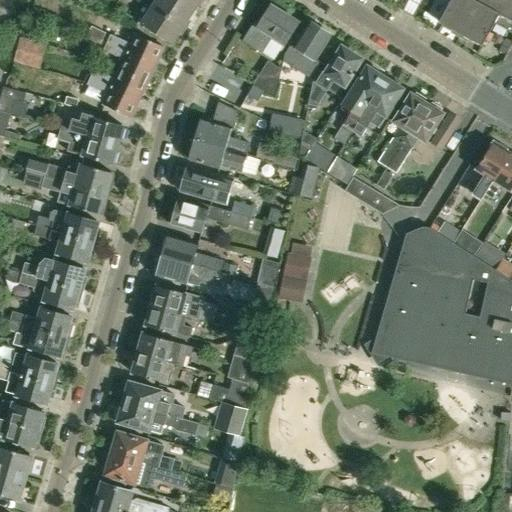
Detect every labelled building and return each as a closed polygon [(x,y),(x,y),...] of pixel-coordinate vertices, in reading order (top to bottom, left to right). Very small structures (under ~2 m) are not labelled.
[(185,25),(195,9),(182,0),(156,0),(153,5),(186,27),(187,26),(185,25)] [(182,0),(195,9),(201,0),(182,0)] [(427,9),(431,1),(429,0),(423,0),(421,6),(427,9)] [(461,34),(478,2),(474,0),(450,0),(439,22),(461,34)] [(511,0),(474,0),(478,2),(511,20),(511,0)] [(495,23),(511,32),(511,20),(478,2),(461,34),(483,46),(495,23)] [(186,28),(186,27),(153,5),(141,23),(173,44),(184,27),(186,28)] [(276,37),(285,43),(298,22),(272,5),(259,25),(256,23),(244,42),(265,54),(276,37)] [(316,60),(321,52),(332,35),(329,33),(329,29),(324,26),(320,27),(310,21),(301,35),(298,33),(285,54),(283,57),(290,61),(298,49),(316,60)] [(89,33),(104,40),(107,32),(93,25),(89,33)] [(100,48),(104,40),(89,33),(86,41),(100,48)] [(107,42),(154,63),(162,46),(137,33),(132,44),(111,34),(107,42)] [(44,46),(19,39),(12,60),(37,67),(44,46)] [(507,52),(511,42),(511,41),(508,39),(502,49),(507,52)] [(146,81),(154,63),(107,42),(104,49),(125,59),(120,69),(146,81)] [(346,85),(352,75),(362,58),(342,46),(325,73),(318,68),(316,70),(309,104),(319,108),(337,80),(346,85)] [(275,98),(282,70),(282,68),(270,62),(255,86),(265,92),(275,98)] [(344,143),(386,77),(379,72),(379,69),(373,66),(370,67),(368,65),(343,105),(352,111),(336,138),(344,143)] [(146,81),(120,69),(116,78),(95,68),(91,76),(138,98),(146,81)] [(129,116),(138,98),(91,76),(87,84),(108,94),(104,104),(129,116)] [(380,127),(394,105),(404,88),(401,87),(401,83),(396,80),(393,81),(386,77),(352,130),(361,135),(370,121),(380,127)] [(0,93),(0,110),(9,113),(13,99),(23,102),(25,92),(2,86),(0,93)] [(255,86),(249,96),(259,102),(265,92),(255,86)] [(386,168),(427,103),(424,101),(426,98),(416,92),(415,95),(411,93),(394,121),(400,126),(377,162),(386,168)] [(79,99),(67,96),(65,104),(77,107),(79,99)] [(229,136),(231,128),(234,129),(239,111),(219,102),(213,122),(202,119),(201,121),(198,123),(197,128),(198,131),(196,139),(246,154),(250,143),(229,136)] [(425,142),(433,130),(443,113),(440,111),(442,108),(432,102),(431,105),(427,103),(386,168),(396,174),(412,149),(411,148),(418,137),(425,142)] [(0,135),(2,136),(9,113),(0,110),(0,135)] [(303,119),(272,113),(268,131),(299,137),(303,119)] [(124,125),(105,120),(84,114),(81,121),(65,116),(62,128),(118,145),(120,138),(123,138),(125,128),(123,128),(124,125)] [(116,151),(118,145),(62,128),(59,139),(69,142),(67,150),(113,164),(113,161),(116,162),(119,152),(116,151)] [(22,136),(7,131),(6,138),(20,142),(22,136)] [(261,159),(246,154),(196,139),(194,147),(190,149),(189,154),(191,157),(190,159),(219,168),(220,165),(244,172),(244,171),(256,174),(261,159)] [(463,175),(480,185),(478,188),(472,185),(467,192),(468,193),(481,201),(510,155),(505,152),(507,149),(494,141),(484,158),(478,166),(471,162),(463,175)] [(260,147),(257,157),(274,162),(294,168),(296,164),(274,157),(277,149),(261,144),(260,147)] [(337,154),(328,149),(318,166),(327,171),(337,155),(337,154)] [(327,171),(326,172),(336,177),(346,161),(337,155),(327,171)] [(511,156),(510,155),(485,194),(493,199),(502,184),(510,189),(511,190),(511,189),(511,156)] [(72,170),(49,164),(30,159),(27,170),(46,176),(107,193),(109,186),(112,185),(115,175),(112,174),(113,172),(81,163),(81,164),(77,163),(73,165),(72,170)] [(319,168),(304,164),(300,180),(292,178),(288,193),(311,199),(319,168)] [(228,177),(219,175),(188,166),(181,191),(226,204),(232,184),(228,177)] [(389,171),(386,169),(382,176),(376,185),(383,190),(389,181),(392,177),(391,172),(389,171)] [(105,200),(107,193),(46,176),(43,186),(61,192),(58,202),(101,214),(102,212),(104,213),(107,203),(105,200)] [(365,203),(373,189),(354,177),(345,191),(365,203)] [(373,189),(365,203),(383,214),(400,205),(373,189)] [(173,220),(172,223),(202,232),(206,216),(250,229),(254,218),(234,212),(201,203),(200,206),(179,199),(175,210),(173,210),(170,219),(173,220)] [(238,202),(234,212),(254,218),(257,207),(238,202)] [(99,222),(79,216),(55,209),(51,211),(49,219),(40,216),(37,226),(96,243),(99,230),(97,229),(99,222)] [(27,223),(12,219),(9,227),(25,232),(27,223)] [(460,232),(446,223),(440,233),(454,242),(460,232)] [(93,254),(96,243),(37,226),(34,235),(60,242),(57,253),(88,261),(90,254),(93,254)] [(474,256),(430,228),(423,226),(406,233),(372,352),(511,384),(511,279),(509,278),(495,269),(478,258),(474,256)] [(485,239),(465,226),(455,243),(474,256),(485,239)] [(224,261),(215,258),(195,252),(198,243),(169,235),(168,237),(164,239),(163,244),(165,247),(163,255),(221,272),(224,261)] [(487,243),(478,258),(495,269),(504,255),(487,243)] [(310,259),(290,254),(287,267),(308,271),(310,259)] [(221,273),(221,272),(163,255),(160,263),(157,265),(156,270),(158,273),(157,275),(186,283),(188,277),(194,279),(195,282),(227,291),(231,276),(221,273)] [(56,260),(55,262),(45,259),(38,267),(26,263),(24,272),(83,290),(86,277),(83,277),(85,269),(56,260)] [(238,266),(224,262),(222,272),(235,275),(237,268),(238,266)] [(79,302),(83,290),(24,272),(21,282),(36,286),(35,288),(38,295),(45,297),(44,300),(74,308),(76,301),(79,302)] [(277,279),(260,274),(258,282),(275,286),(277,279)] [(274,287),(259,283),(253,308),(269,312),(274,287)] [(204,298),(176,290),(157,285),(156,288),(154,287),(151,298),(153,298),(151,305),(187,316),(187,315),(198,319),(204,298)] [(304,289),(284,285),(281,297),(302,301),(304,289)] [(184,325),(187,316),(151,305),(149,312),(147,311),(144,321),(146,322),(146,325),(190,337),(193,327),(184,325)] [(72,316),(53,311),(42,308),(39,318),(13,311),(10,320),(10,321),(69,338),(73,325),(70,324),(72,316)] [(242,332),(263,338),(268,312),(248,308),(242,332)] [(10,321),(10,320),(1,317),(0,320),(0,327),(22,333),(19,344),(60,356),(63,348),(66,349),(69,338),(10,321)] [(189,346),(163,338),(143,332),(143,336),(140,335),(137,345),(140,346),(138,352),(174,362),(174,363),(184,366),(189,346)] [(258,362),(263,338),(242,332),(235,355),(258,362)] [(58,363),(28,355),(16,351),(13,363),(0,358),(0,368),(56,384),(59,372),(56,371),(58,363)] [(168,382),(174,363),(174,362),(138,352),(136,359),(133,358),(131,368),(133,369),(132,372),(168,382)] [(254,385),(258,362),(235,355),(229,378),(252,385),(252,384),(254,385)] [(56,384),(0,368),(0,378),(8,381),(5,391),(47,403),(49,395),(52,396),(56,384)] [(247,409),(252,385),(229,378),(228,379),(233,381),(227,404),(247,410),(248,409),(247,409)] [(177,395),(146,386),(127,381),(124,390),(126,393),(124,401),(184,419),(187,408),(174,405),(177,395)] [(214,385),(202,382),(198,395),(210,398),(214,385)] [(45,411),(15,403),(3,399),(0,408),(0,418),(42,430),(46,417),(43,416),(45,411)] [(200,424),(188,420),(184,419),(124,401),(121,410),(119,411),(116,421),(163,434),(165,426),(175,428),(178,431),(196,436),(200,424)] [(247,410),(227,404),(222,403),(215,428),(240,435),(247,410)] [(39,443),(42,430),(0,418),(0,437),(34,447),(36,442),(39,443)] [(148,440),(137,436),(118,431),(117,434),(114,433),(111,445),(114,445),(112,453),(173,470),(176,460),(145,451),(148,440)] [(223,459),(236,463),(242,439),(229,435),(223,459)] [(32,455),(0,446),(0,470),(23,477),(24,470),(28,468),(32,455)] [(188,475),(178,472),(173,470),(112,453),(109,460),(107,459),(103,471),(106,472),(105,475),(125,480),(136,483),(152,487),(155,477),(175,483),(185,486),(188,475)] [(21,483),(23,477),(0,470),(0,493),(19,499),(23,486),(21,483)] [(235,475),(219,471),(216,481),(232,486),(235,475)] [(132,491),(119,487),(100,481),(96,495),(99,495),(97,503),(126,511),(167,511),(169,507),(137,498),(134,500),(130,499),(132,491)] [(230,503),(233,490),(216,486),(213,498),(230,503)] [(126,511),(97,503),(95,511),(92,510),(91,511),(126,511)]
